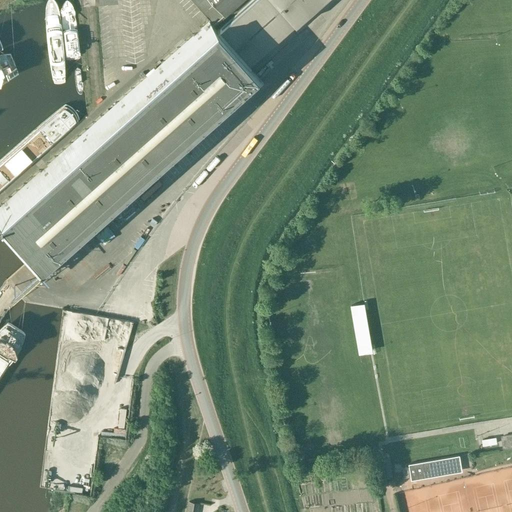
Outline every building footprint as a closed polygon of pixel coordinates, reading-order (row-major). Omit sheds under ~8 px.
[(208,21),(0,206),(0,221),(48,274),(263,83),(247,66),(249,64),(248,63),(301,16),(302,17),(321,0),(251,0),(218,29),(217,28),(215,30),(208,21)] [(190,0),(201,12),(204,9),(214,21),(215,20),(214,20),(222,13),(224,16),(241,0),(190,0)] [(358,353),(370,351),(362,303),(350,305),(358,353)] [(119,409),(117,428),(123,429),(125,409),(119,409)] [(511,434),(501,436),(503,448),(511,446),(511,434)] [(410,477),(412,476),(459,468),(457,455),(407,464),(410,477)] [(382,477),(391,476),(388,457),(379,459),(382,477)] [(409,477),(407,467),(398,468),(400,479),(409,477)] [(196,511),(198,503),(188,501),(186,511),(196,511)]
